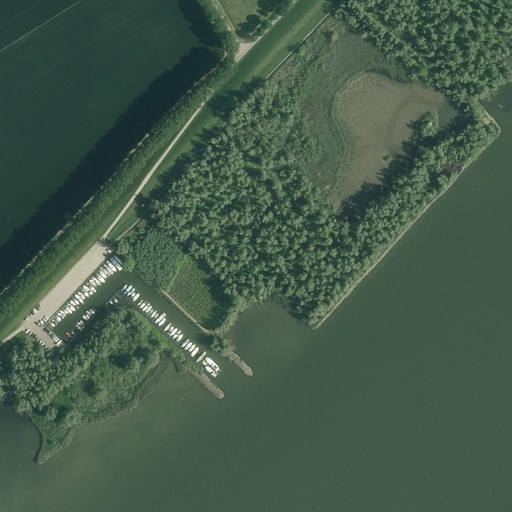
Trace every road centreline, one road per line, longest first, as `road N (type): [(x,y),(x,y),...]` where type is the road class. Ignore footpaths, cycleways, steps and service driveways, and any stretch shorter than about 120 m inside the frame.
road 1 (unclassified): [(0,344),(94,252),(223,75)]
road 2 (unclassified): [(0,313),(223,75)]
